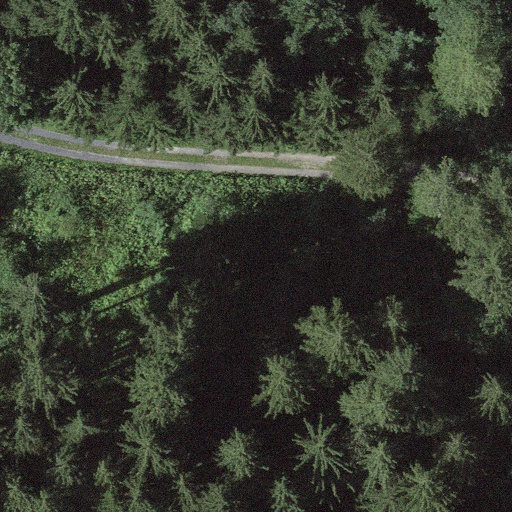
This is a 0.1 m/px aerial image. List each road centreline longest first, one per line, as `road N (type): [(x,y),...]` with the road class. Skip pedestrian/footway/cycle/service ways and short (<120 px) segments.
road 1 (track): [(0,117),(111,152),(336,167),(511,203)]
road 2 (track): [(394,0),(511,72)]
